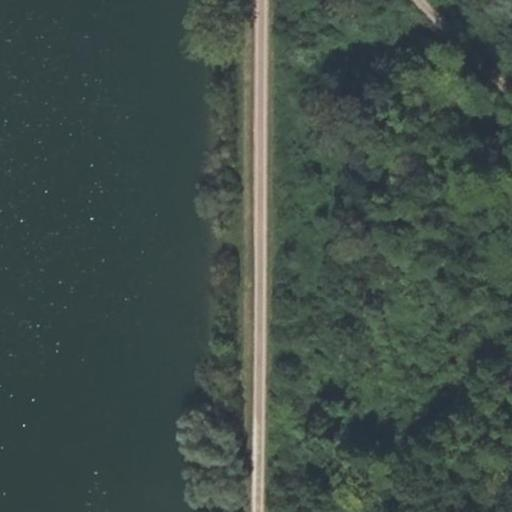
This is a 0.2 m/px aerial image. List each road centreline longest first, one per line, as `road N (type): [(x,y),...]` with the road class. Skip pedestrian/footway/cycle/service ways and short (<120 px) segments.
road 1 (track): [(265,0),(260,511)]
road 2 (track): [(422,0),(511,88)]
